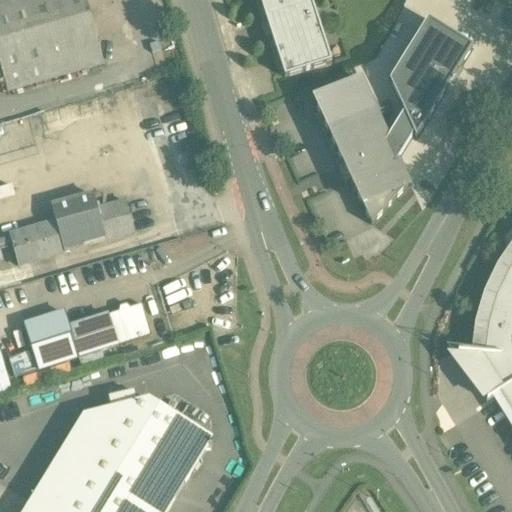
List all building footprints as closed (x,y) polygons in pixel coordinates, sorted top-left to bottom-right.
[(84,0),(0,0),(0,67),(7,94),(104,66),(84,0)] [(331,65),(310,0),(258,0),(284,80),(331,65)] [(413,136),(415,141),(472,49),(428,21),(389,83),(403,114),(387,141),(396,162),(413,136)] [(360,81),(314,102),(346,171),(371,227),(408,187),(396,162),(387,141),(360,81)] [(126,204),(10,238),(18,268),(135,234),(126,204)] [(511,269),(509,274),(496,300),(488,328),(484,356),(458,355),(458,357),(474,357),(497,395),(486,401),(487,403),(497,396),(498,397),(500,396),(511,416),(511,269)] [(118,314),(107,317),(117,348),(151,337),(141,307),(130,311),(126,307),(119,309),(118,314)] [(63,316),(25,328),(33,353),(8,361),(14,380),(77,361),(68,330),(63,316)] [(107,317),(68,330),(77,361),(117,348),(107,317)] [(167,511),(212,441),(150,402),(83,418),(25,511),(167,511)]
